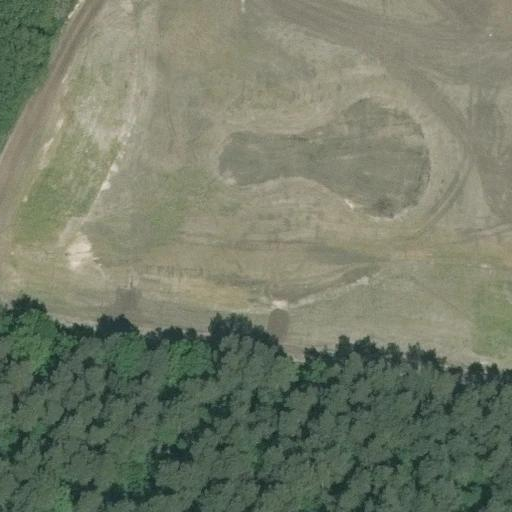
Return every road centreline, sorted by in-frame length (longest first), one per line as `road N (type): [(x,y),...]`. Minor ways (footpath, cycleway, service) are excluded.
road 1 (track): [(511,404),(0,300)]
road 2 (track): [(0,129),(78,0)]
